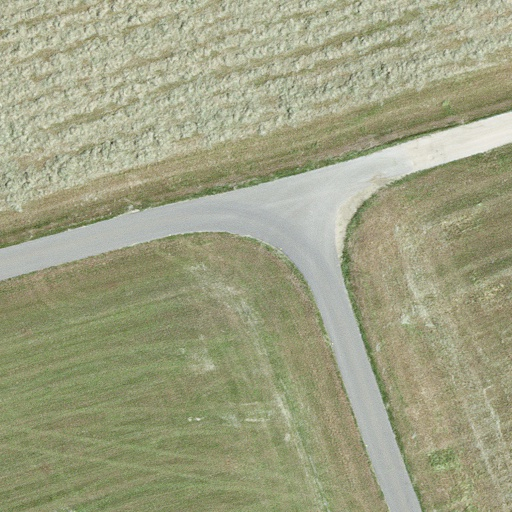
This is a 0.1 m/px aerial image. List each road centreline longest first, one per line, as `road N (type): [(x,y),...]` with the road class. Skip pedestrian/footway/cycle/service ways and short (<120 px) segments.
road 1 (unclassified): [(0,266),(292,194),(405,511)]
road 2 (track): [(292,194),(511,132)]
